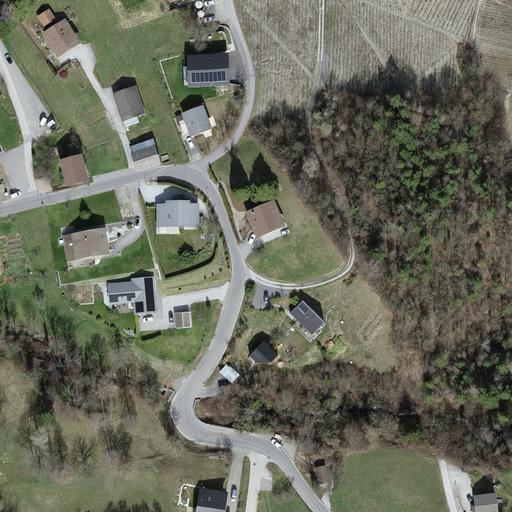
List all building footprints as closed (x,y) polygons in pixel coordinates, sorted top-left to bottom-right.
[(52,7),(37,14),(43,26),(58,19),(52,7)] [(69,22),(44,36),(61,60),(83,45),(69,22)] [(231,50),(188,50),(189,83),(232,82),(231,50)] [(139,90),(113,96),(122,124),(147,116),(139,90)] [(209,110),(185,117),(195,140),(217,134),(209,110)] [(157,145),(131,152),(137,171),(162,165),(157,145)] [(85,155),(60,161),(67,188),(92,182),(85,155)] [(168,206),(159,206),(159,229),(203,230),(203,208),(195,207),(195,204),(169,203),(168,206)] [(282,206),(251,215),(263,242),(292,232),(282,206)] [(110,232),(65,239),(71,265),(115,260),(110,232)] [(135,284),(110,287),(113,308),(138,307),(140,318),(163,317),(158,281),(134,281),(135,284)] [(308,305),(293,317),(318,339),(333,330),(308,305)] [(192,315),(177,317),(179,333),(194,331),(192,315)] [(263,367),(279,350),(265,338),(250,354),(263,367)] [(233,380),(239,373),(227,362),(221,369),(233,380)] [(319,482),(330,480),(327,463),(316,465),(319,482)] [(230,511),(232,495),(202,490),(198,511),(230,511)] [(502,511),(501,496),(478,498),(478,506),(474,506),(474,511),(502,511)]
